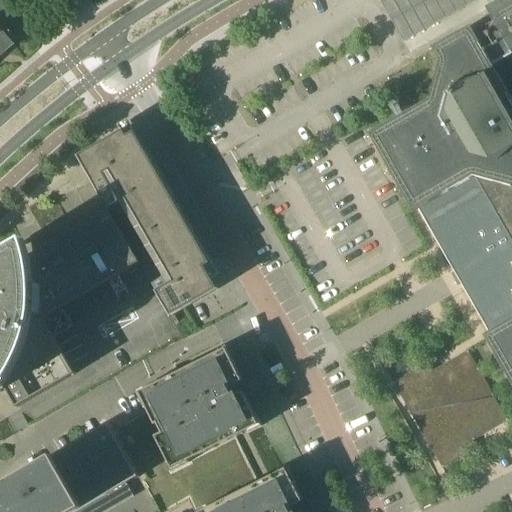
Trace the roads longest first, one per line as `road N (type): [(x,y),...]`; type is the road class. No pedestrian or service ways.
road 1 (residential): [(375,511),(287,337),(141,87)]
road 2 (tertiary): [(0,158),(119,59)]
road 3 (tertiary): [(103,41),(0,119)]
